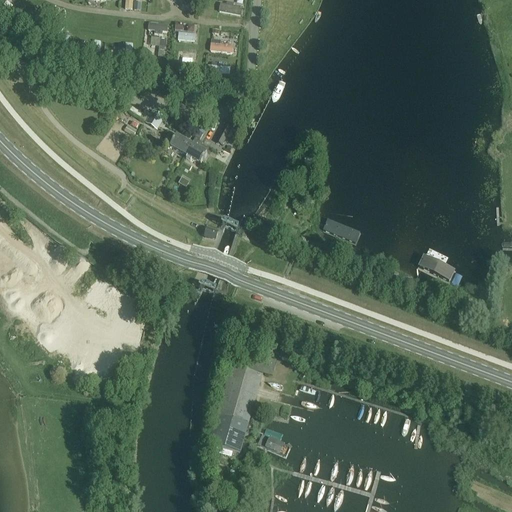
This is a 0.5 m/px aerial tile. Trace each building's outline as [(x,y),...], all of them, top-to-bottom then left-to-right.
[(218,1),(217,15),(239,15),(239,6),(228,6),(228,1),(218,1)] [(146,28),(153,28),(153,35),(166,35),(166,22),(147,22),(146,28)] [(173,23),(174,31),(194,31),(194,23),(173,23)] [(194,41),(194,32),(176,32),(176,42),(194,41)] [(232,53),(232,43),(208,42),(208,53),(232,53)] [(215,76),(229,76),(228,66),(215,66),(215,76)] [(160,116),(153,112),(151,115),(144,111),(139,119),(146,123),(146,124),(153,129),(160,116)] [(226,124),(220,134),(216,141),(222,145),(232,127),(226,124)] [(136,132),(127,127),(124,132),(133,138),(136,132)] [(189,149),(191,145),(176,136),(169,147),(185,156),(189,149)] [(191,145),(189,149),(185,156),(200,165),(207,153),(191,145)] [(186,189),(189,183),(182,179),(178,184),(186,189)] [(324,232),(356,246),(361,234),(329,221),(324,232)] [(213,230),(211,230),(210,231),(207,230),(205,238),(215,241),(218,234),(212,232),(213,230)] [(0,259),(0,273),(8,268),(2,258),(0,259)] [(426,258),(420,271),(452,286),(458,273),(426,258)] [(276,362),(252,356),(250,365),(255,367),(254,371),(272,376),(276,362)] [(239,455),(261,378),(240,372),(243,362),(234,360),(210,447),(239,455)]
